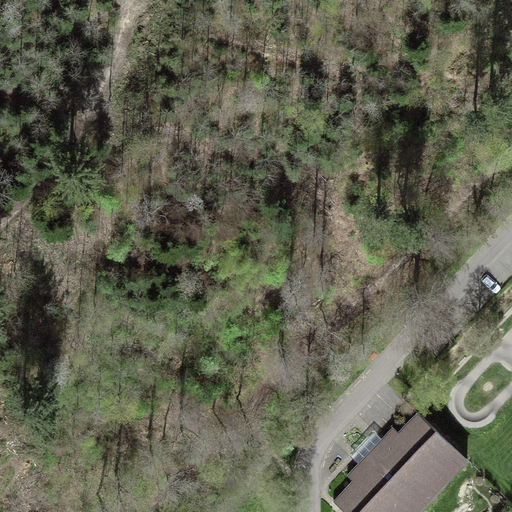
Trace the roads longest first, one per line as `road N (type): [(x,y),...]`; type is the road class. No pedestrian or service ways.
road 1 (track): [(511,162),(159,511)]
road 2 (residential): [(311,511),(312,464),(323,434),(511,234)]
